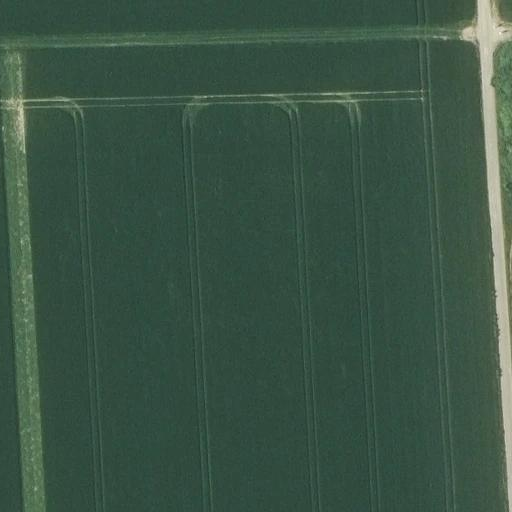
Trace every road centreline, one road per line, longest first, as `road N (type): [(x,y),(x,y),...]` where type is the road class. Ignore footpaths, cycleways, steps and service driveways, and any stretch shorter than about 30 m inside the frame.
road 1 (track): [(511,36),(0,51)]
road 2 (track): [(480,0),(511,509)]
